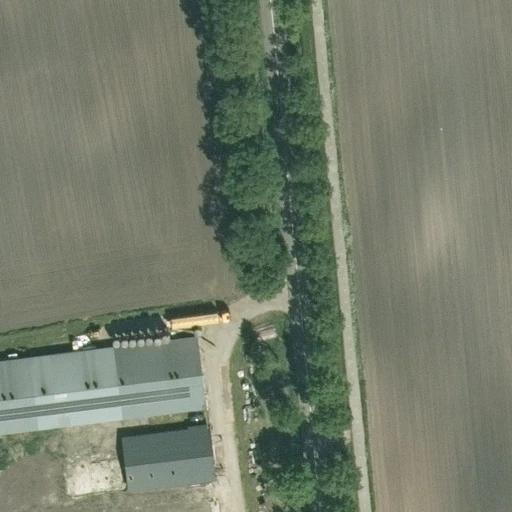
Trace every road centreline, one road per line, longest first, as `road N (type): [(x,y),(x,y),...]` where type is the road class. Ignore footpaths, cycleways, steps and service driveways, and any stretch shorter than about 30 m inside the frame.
road 1 (tertiary): [(320,511),(271,0)]
road 2 (unknown): [(232,511),(208,319)]
